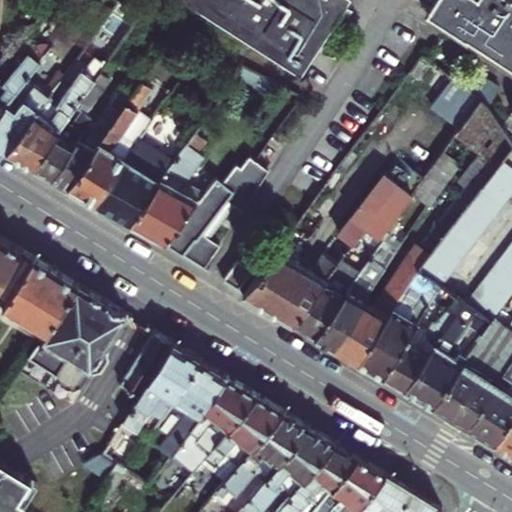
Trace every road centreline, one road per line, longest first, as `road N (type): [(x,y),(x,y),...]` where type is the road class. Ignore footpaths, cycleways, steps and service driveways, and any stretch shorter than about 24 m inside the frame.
road 1 (residential): [(193,305),(392,0)]
road 2 (secondary): [(495,490),(193,305)]
road 3 (secondary): [(193,305),(0,185)]
